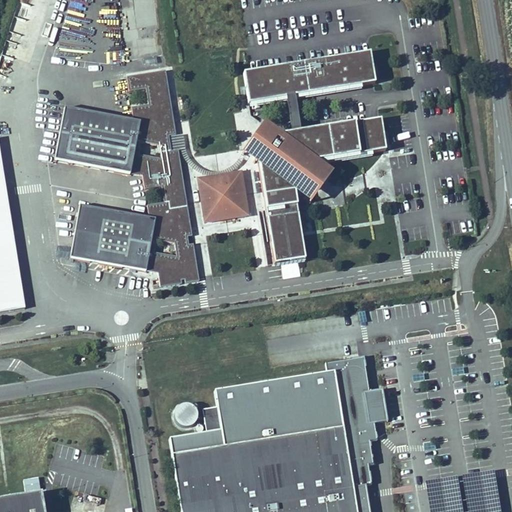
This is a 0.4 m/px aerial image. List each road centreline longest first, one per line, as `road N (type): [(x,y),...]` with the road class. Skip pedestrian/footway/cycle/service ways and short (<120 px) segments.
road 1 (unknown): [(250,20),(372,1),(399,15),(256,52)]
road 2 (primary): [(485,0),(511,170)]
road 3 (unknown): [(320,105),(452,83)]
